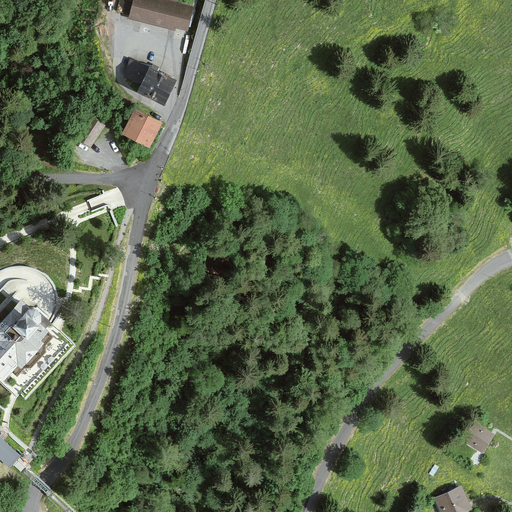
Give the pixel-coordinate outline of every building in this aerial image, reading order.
[(168,0),(130,0),(126,17),(178,32),(186,5),(168,0)] [(133,79),(140,61),(129,58),(123,75),(133,79)] [(145,68),(132,93),(160,107),(173,82),(145,68)] [(154,123),(132,112),(120,136),(143,147),(154,123)] [(90,117),(77,136),(90,145),(103,126),(90,117)] [(0,371),(27,396),(75,344),(55,326),(18,293),(10,303),(0,313),(0,371)] [(476,422),(465,440),(483,451),(494,433),(476,422)] [(0,456),(10,466),(21,453),(0,433),(0,456)] [(459,485),(433,497),(439,511),(460,511),(470,508),(459,485)]
